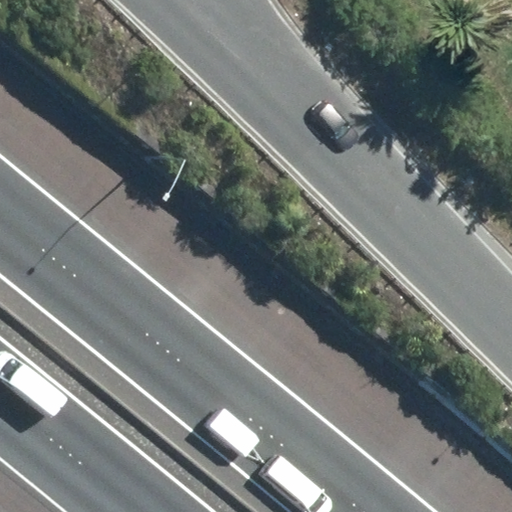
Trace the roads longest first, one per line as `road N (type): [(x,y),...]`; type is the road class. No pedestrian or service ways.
road 1 (motorway): [(0,187),(399,511)]
road 2 (motorway): [(258,74),(511,336)]
road 3 (motorway): [(188,511),(0,364)]
